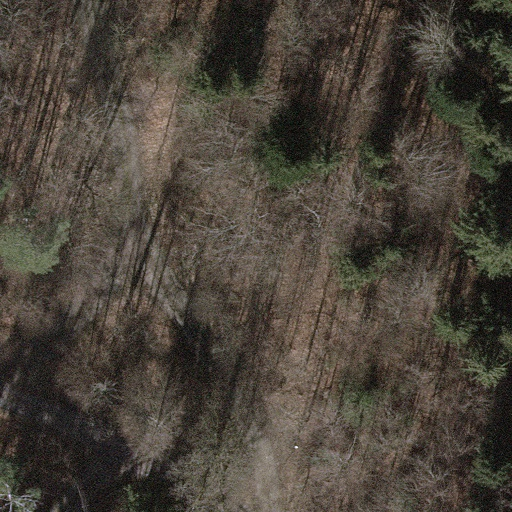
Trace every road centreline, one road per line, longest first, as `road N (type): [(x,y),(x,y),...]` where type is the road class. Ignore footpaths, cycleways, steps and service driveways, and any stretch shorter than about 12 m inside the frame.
road 1 (track): [(284,511),(135,216),(96,0)]
road 2 (track): [(0,407),(259,511)]
road 3 (track): [(0,371),(53,345),(101,283),(135,216)]
